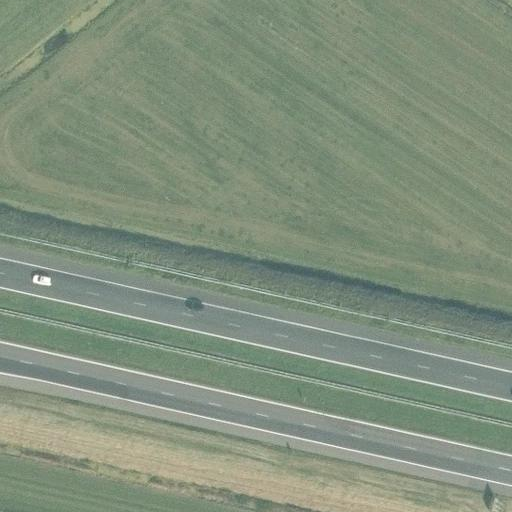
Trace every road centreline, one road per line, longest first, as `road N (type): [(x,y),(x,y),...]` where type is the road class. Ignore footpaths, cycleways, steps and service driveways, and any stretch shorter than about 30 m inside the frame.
road 1 (motorway): [(511,395),(0,276)]
road 2 (motorway): [(0,363),(511,478)]
